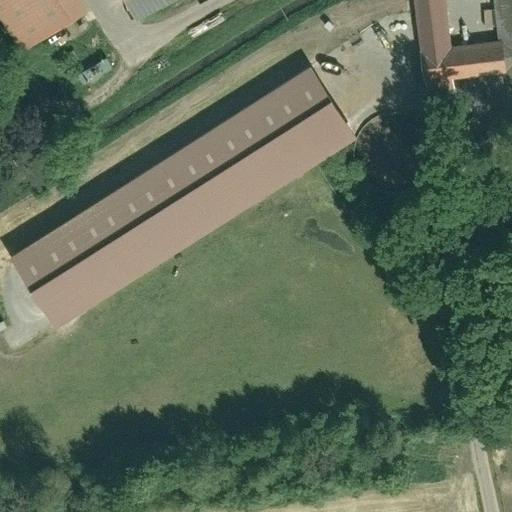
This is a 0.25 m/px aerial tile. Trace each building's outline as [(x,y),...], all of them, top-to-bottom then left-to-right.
[(94,0),(1,0),(30,46),(97,4),(94,0)] [(137,0),(146,17),(177,0),(137,0)] [(368,0),(367,19),(375,20),(376,0),(368,0)] [(453,0),(423,0),(430,84),(461,81),(460,75),(457,42),(453,0)] [(511,77),(511,0),(502,0),(506,38),(509,71),(509,78),(511,77)] [(457,42),(460,75),(509,71),(506,38),(457,42)] [(312,64),(18,252),(61,319),(355,131),(312,64)]
